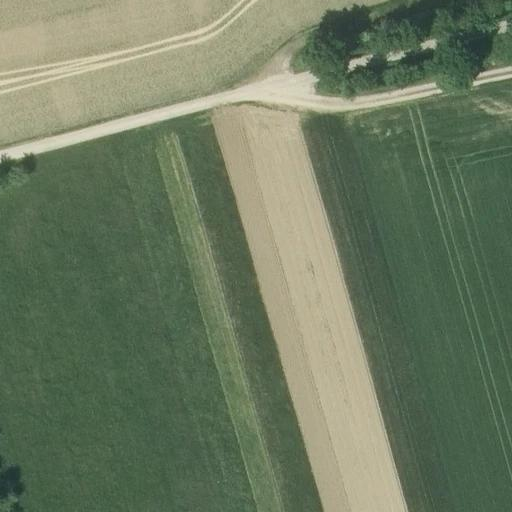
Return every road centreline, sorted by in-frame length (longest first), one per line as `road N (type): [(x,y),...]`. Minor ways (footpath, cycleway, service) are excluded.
road 1 (track): [(271,93),(0,163)]
road 2 (track): [(511,28),(271,93)]
road 3 (track): [(511,74),(337,112),(271,93)]
road 4 (track): [(438,0),(306,45),(280,65),(271,93)]
